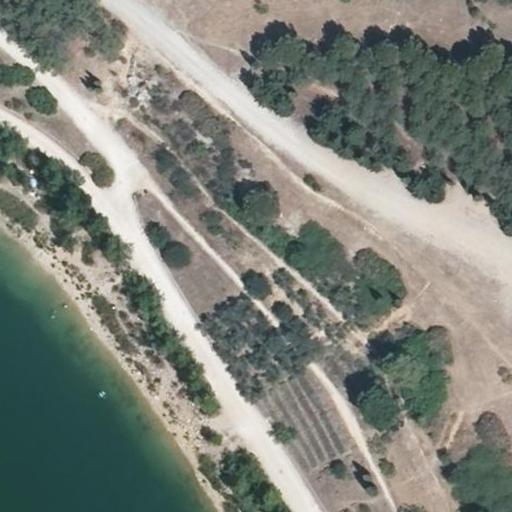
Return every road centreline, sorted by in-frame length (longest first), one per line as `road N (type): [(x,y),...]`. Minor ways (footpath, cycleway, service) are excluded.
road 1 (track): [(308,511),(90,185),(0,117)]
road 2 (track): [(511,251),(300,149),(143,19),(103,0)]
road 3 (track): [(0,35),(140,172),(116,219)]
